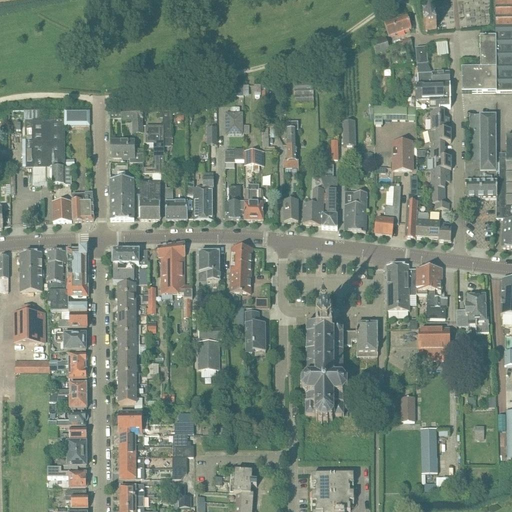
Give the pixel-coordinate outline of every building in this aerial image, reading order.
[(411,29),(407,16),(384,24),(388,37),(411,29)] [(423,20),(425,32),(437,29),(434,18),(423,20)] [(376,54),(389,50),(385,38),(372,42),(376,54)] [(410,39),(396,44),(399,50),(412,46),(410,39)] [(447,43),(446,43),(437,44),(438,56),(448,55),(447,43)] [(505,47),(481,47),(481,57),(505,57),(505,47)] [(427,64),(426,49),(416,49),(417,65),(427,64)] [(505,57),(481,57),(481,67),(505,67),(505,57)] [(505,67),(481,67),(481,77),(505,77),(505,67)] [(294,80),(294,81),(296,110),(314,109),(313,86),(317,86),(316,72),(310,73),(310,76),(294,80)] [(418,86),(440,85),(440,84),(450,84),(450,73),(418,74),(418,86)] [(505,77),(481,77),(481,86),(505,86),(505,77)] [(415,87),(415,97),(416,110),(440,109),(450,109),(450,101),(450,86),(440,86),(440,85),(418,86),(418,87),(415,87)] [(505,86),(481,86),(481,96),(505,96),(505,86)] [(183,116),(184,116),(184,104),(174,104),(174,116),(177,116),(177,122),(183,122),(183,116)] [(374,109),(374,127),(383,127),(383,122),(416,122),(416,109),(414,109),(407,109),(374,109)] [(64,112),(64,120),(65,120),(65,121),(65,127),(90,127),(90,111),(64,112)] [(135,111),(122,111),(122,120),(133,120),(133,134),(143,134),(142,120),(142,111),(135,111)] [(433,132),(449,131),(449,119),(444,120),(444,113),(431,113),(431,132),(433,132)] [(242,127),(242,115),(227,115),(227,127),(242,127)] [(495,117),(470,117),(470,163),(465,163),(465,201),(497,200),(496,220),(503,221),(501,249),(511,249),(511,138),(506,139),(506,159),(499,159),(499,167),(496,167),(495,117)] [(154,144),(154,168),(144,168),(144,175),(164,174),(164,139),(171,139),(170,119),(163,119),(163,127),(146,127),(146,136),(146,144),(154,144)] [(25,121),(26,169),(34,169),(34,170),(34,186),(51,186),(51,187),(51,190),(58,190),(58,187),(58,186),(59,186),(71,186),(71,168),(66,168),(65,168),(65,127),(65,121),(65,120),(64,120),(41,121),(25,121)] [(286,123),(287,147),(297,146),(296,132),(297,132),(297,123),(286,123)] [(355,124),(343,124),(343,148),(355,147),(355,124)] [(217,129),(208,130),(208,147),(217,146),(217,129)] [(433,132),(431,132),(428,132),(430,144),(431,144),(431,152),(444,151),(444,144),(451,144),(451,131),(449,131),(433,132)] [(413,142),(394,141),(394,171),(413,172),(413,142)] [(137,164),(139,164),(143,164),(143,157),(134,157),(134,142),(113,143),(113,147),(110,147),(110,154),(113,154),(113,158),(129,158),(129,164),(137,164)] [(287,162),(283,162),(283,170),(298,170),(298,162),(297,162),(297,146),(287,147),(287,162)] [(444,151),(431,152),(431,160),(433,160),(433,172),(449,171),(449,172),(451,172),(451,159),(444,159),(444,151)] [(226,152),(226,165),(235,165),(235,152),(226,152)] [(321,179),(321,181),(327,195),(326,216),(322,216),(322,228),(322,230),(337,231),(338,180),(333,180),(333,172),(321,171),(321,179)] [(449,171),(433,172),(431,172),(431,192),(444,192),(444,184),(449,184),(449,172),(449,171)] [(203,189),(194,189),(194,173),(187,172),(188,195),(194,195),(194,222),(214,222),(214,180),(203,180),(203,189)] [(410,195),(408,195),(408,204),(417,204),(417,177),(410,177),(410,195)] [(134,180),(110,181),(111,222),(134,222),(134,180)] [(244,205),(244,223),(254,223),(254,186),(250,185),(248,185),(248,191),(245,191),(244,205)] [(140,222),(160,222),(160,186),(140,186),(140,222)] [(254,186),(254,223),(263,223),(264,191),(260,191),(260,186),(254,186)] [(225,213),(225,223),(244,223),(244,205),(241,205),(241,188),(229,188),(229,205),(225,205),(225,213)] [(377,220),(375,236),(392,238),(393,226),(399,226),(401,189),(394,188),(394,193),(393,207),(386,207),(384,221),(377,220)] [(166,190),(166,222),(187,222),(187,204),(173,204),(173,190),(166,190)] [(322,228),(322,216),(323,191),(313,190),(313,200),(316,200),(316,205),(304,205),(303,225),(322,228)] [(345,194),(344,234),(366,235),(367,196),(345,194)] [(92,202),(92,195),(72,196),(73,224),(82,223),(93,222),(93,202),(92,202)] [(290,204),(284,204),(284,224),(296,224),(298,224),(298,196),(292,196),(290,196),(290,204)] [(52,204),(53,224),(72,224),(71,204),(70,204),(70,201),(59,201),(59,203),(52,204)] [(407,204),(407,212),(405,240),(415,241),(415,239),(418,204),(417,204),(408,204),(407,204)] [(417,214),(415,239),(427,239),(428,221),(428,215),(428,214),(417,214)] [(427,239),(439,240),(440,225),(440,222),(428,221),(427,239)] [(439,240),(438,243),(450,244),(452,226),(440,225),(439,240)] [(184,245),(173,246),(174,258),(171,258),(171,262),(172,262),(172,297),(184,296),(184,300),(184,319),(191,319),(190,300),(192,300),(192,287),(184,287),(184,258),(184,245)] [(174,258),(173,246),(157,248),(159,260),(162,260),(162,297),(172,297),(172,262),(171,262),(171,258),(174,258)] [(240,296),(242,249),(232,249),(231,274),(229,274),(228,295),(240,296)] [(242,249),(240,296),(250,296),(252,250),(242,249)] [(48,305),(50,305),(51,313),(87,313),(87,255),(85,252),(68,252),(68,275),(65,275),(65,284),(65,293),(49,293),(48,293),(48,305)] [(139,253),(123,253),(123,262),(127,262),(126,283),(133,283),(136,283),(136,276),(136,267),(147,267),(147,252),(148,252),(139,253)] [(48,253),(47,263),(47,283),(48,283),(63,284),(63,265),(65,265),(65,254),(48,253)] [(123,253),(113,253),(113,266),(113,283),(123,283),(126,283),(127,262),(123,262),(123,253)] [(199,285),(219,285),(219,254),(199,254),(199,285)] [(20,255),(20,265),(20,293),(42,293),(42,255),(20,255)] [(0,293),(8,293),(7,279),(8,279),(8,258),(0,258),(0,293)] [(409,267),(387,267),(387,298),(387,313),(397,313),(409,313),(409,307),(416,307),(415,297),(415,271),(409,271),(409,267)] [(148,270),(139,271),(140,286),(148,286),(148,270)] [(427,292),(427,270),(416,270),(416,296),(426,296),(426,302),(426,322),(444,322),(444,309),(433,308),(434,292),(427,292)] [(442,270),(427,270),(427,292),(434,292),(433,308),(444,309),(447,309),(447,300),(441,300),(442,270)] [(500,316),(511,316),(511,280),(503,280),(500,316)] [(48,283),(48,293),(49,293),(65,293),(65,284),(63,284),(48,283)] [(116,297),(135,297),(135,286),(118,286),(118,293),(116,293),(116,297)] [(476,334),(488,334),(488,319),(486,319),(486,313),(485,313),(485,295),(474,296),(474,298),(468,299),(468,305),(465,305),(465,304),(464,304),(464,306),(465,306),(465,312),(456,312),(456,314),(457,314),(457,327),(475,327),(476,327),(476,334)] [(135,297),(116,297),(116,300),(118,300),(118,307),(135,307),(135,297)] [(268,300),(260,300),(260,308),(268,308),(268,300)] [(135,307),(118,307),(118,313),(116,313),(116,317),(136,317),(135,307)] [(43,313),(13,313),(13,344),(44,344),(43,313)] [(259,314),(245,314),(245,356),(246,356),(246,354),(254,354),(254,351),(265,351),(265,342),(264,342),(264,336),(265,336),(265,325),(258,325),(258,321),(259,321),(259,314)] [(59,329),(86,329),(87,329),(87,315),(69,315),(69,321),(59,321),(59,329)] [(136,327),(136,317),(116,317),(116,320),(118,320),(118,327),(136,327)] [(307,325),(305,325),(305,326),(306,326),(306,378),(305,378),(305,379),(306,379),(302,384),(301,383),(300,384),(302,384),(302,391),(300,391),(301,392),(302,392),(306,396),(305,396),(305,397),(306,397),(306,405),(305,405),(305,418),(314,418),(315,417),(317,420),(316,422),(317,423),(318,421),(321,423),(321,425),(322,425),(322,424),(326,423),(327,425),(328,425),(327,423),(331,421),(332,423),(333,422),(332,421),(336,418),(348,418),(348,411),(348,405),(343,405),(343,397),(344,397),(344,396),(343,396),(347,392),(348,392),(349,391),(347,391),(347,385),(349,384),(348,383),(347,384),(343,380),(344,380),(344,378),(343,378),(343,347),(352,347),(352,343),(357,343),(357,354),(377,354),(377,351),(378,351),(378,348),(377,348),(377,325),(357,325),(357,333),(343,333),(343,332),(344,331),(344,330),(342,331),(340,328),(341,327),(340,327),(339,328),(336,328),(336,326),(335,325),(332,325),(332,322),(334,322),(334,320),(332,320),(332,319),(330,319),(330,320),(319,320),(319,318),(317,318),(317,319),(316,319),(316,322),(317,322),(317,325),(308,325),(308,324),(307,324),(307,325)] [(136,327),(118,327),(118,333),(116,333),(116,336),(136,336),(136,327)] [(199,329),(199,340),(220,340),(226,340),(226,329),(199,329)] [(419,362),(429,362),(449,361),(449,330),(418,331),(419,362)] [(86,352),(86,335),(80,336),(80,335),(72,335),(65,335),(56,335),(56,343),(64,343),(64,352),(86,352)] [(139,336),(136,336),(116,336),(116,340),(118,340),(118,347),(139,347),(139,336)] [(219,344),(199,344),(200,373),(219,373),(219,366),(219,344)] [(140,346),(139,347),(118,347),(118,352),(116,352),(116,356),(136,356),(140,356),(140,346)] [(50,363),(50,368),(86,367),(86,355),(68,355),(68,362),(59,362),(59,363),(57,363),(57,352),(50,352),(50,363)] [(136,366),(136,356),(116,356),(116,359),(118,359),(118,366),(136,366)] [(49,361),(15,361),(15,374),(49,374),(49,361)] [(147,365),(147,380),(158,380),(159,365),(147,365)] [(118,372),(116,372),(116,376),(136,376),(136,366),(118,366),(118,372)] [(86,367),(50,368),(50,372),(62,372),(62,373),(67,373),(67,379),(69,379),(69,380),(86,380),(86,367)] [(181,376),(181,368),(172,368),(172,376),(181,376)] [(136,376),(116,376),(116,379),(118,379),(118,386),(136,386),(139,386),(139,376),(136,376)] [(58,398),(87,397),(86,385),(69,385),(69,391),(58,391),(58,398)] [(136,386),(118,386),(118,392),(116,392),(116,395),(136,395),(136,386)] [(136,405),(136,395),(116,395),(116,399),(118,399),(119,405),(136,405)] [(87,397),(58,398),(58,403),(68,403),(68,408),(70,408),(70,410),(87,410),(87,397)] [(401,400),(401,424),(414,424),(414,400),(401,400)] [(56,428),(85,428),(85,423),(86,423),(86,415),(69,415),(69,422),(56,422),(56,428)] [(119,426),(148,426),(148,420),(143,420),(143,415),(119,415),(119,426)] [(178,416),(178,426),(195,426),(196,416),(178,416)] [(148,426),(119,426),(119,437),(120,437),(142,438),(142,432),(148,432),(148,426)] [(194,437),(194,426),(175,426),(175,437),(188,437),(194,437)] [(484,428),(474,428),(474,437),(484,437),(484,428)] [(61,442),(86,442),(87,442),(87,430),(70,430),(70,436),(61,436),(61,442)] [(436,435),(420,435),(421,480),(437,480),(436,435)] [(142,438),(120,437),(120,448),(143,448),(143,444),(142,444),(142,438)] [(175,437),(173,437),(176,437),(176,448),(191,448),(190,444),(188,444),(188,437),(175,437)] [(67,456),(86,455),(86,444),(58,444),(58,450),(67,450),(67,456)] [(120,448),(120,459),(135,459),(135,453),(146,453),(148,450),(148,448),(143,448),(120,448)] [(176,459),(172,459),(186,459),(194,459),(194,450),(194,448),(191,448),(176,448),(173,448),(176,448),(176,459)] [(86,455),(67,456),(67,461),(58,462),(58,468),(86,468),(86,455)] [(143,459),(135,459),(120,459),(120,471),(144,470),(144,466),(143,466),(143,459)] [(186,459),(172,459),(172,470),(187,470),(187,459),(194,459),(186,459)] [(226,468),(226,472),(230,473),(230,482),(230,483),(229,495),(236,495),(236,494),(251,495),(252,488),(250,488),(250,484),(251,482),(252,482),(252,474),(241,473),(241,468),(227,468),(226,468)] [(69,489),(86,489),(86,475),(61,475),(61,470),(47,471),(47,481),(68,480),(69,489)] [(144,470),(120,471),(120,481),(144,481),(144,470)] [(187,470),(172,470),(172,481),(181,481),(187,475),(187,470)] [(350,511),(350,507),(349,507),(349,504),(354,503),(354,494),(350,495),(350,489),(349,489),(349,485),(354,485),(354,476),(312,477),(312,486),(316,486),(317,489),(315,489),(315,495),(312,495),(312,504),(317,504),(317,507),(316,507),(315,511),(350,511)] [(120,499),(144,499),(144,487),(120,487),(120,499)] [(165,488),(165,498),(179,498),(179,489),(175,487),(166,487),(166,488),(165,488)] [(71,510),(87,510),(88,509),(88,497),(86,497),(86,491),(75,491),(75,492),(70,493),(70,492),(65,492),(65,502),(71,502),(71,510)] [(236,495),(236,505),(253,506),(254,495),(251,495),(236,494),(236,495)] [(144,499),(120,499),(120,510),(143,510),(143,503),(144,503),(144,499)] [(191,509),(190,499),(185,499),(179,499),(179,510),(191,509)]
